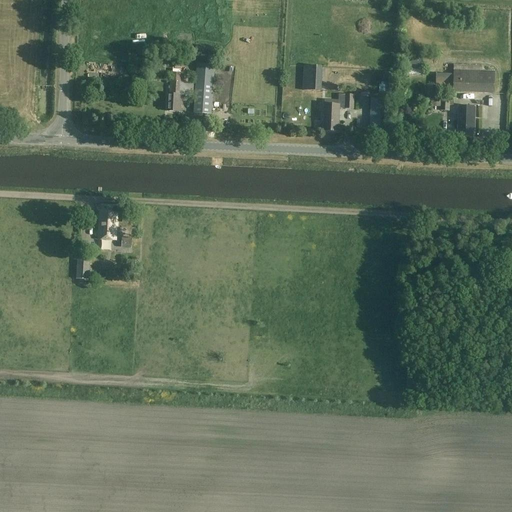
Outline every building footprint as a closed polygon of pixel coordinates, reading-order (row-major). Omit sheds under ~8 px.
[(422,67),(421,60),(403,64),(404,71),(403,72),(404,78),(425,74),(423,67),(422,67)] [(213,65),(196,64),(195,84),(188,84),(188,83),(181,83),(170,83),(169,95),(167,95),(166,112),(180,113),(181,95),(194,96),(193,113),(210,114),(213,65)] [(482,66),(453,66),(453,91),(494,92),(494,72),(482,71),(482,66)] [(322,67),(304,67),(303,90),(321,91),(322,67)] [(354,96),(338,95),(338,106),(324,105),(322,131),(338,132),(339,109),(353,109),(354,96)] [(454,99),(431,99),(431,105),(441,106),(441,111),(449,111),(449,106),(453,106),(454,99)] [(474,108),(457,107),(457,116),(458,116),(457,136),(473,137),(474,108)] [(115,240),(117,213),(99,213),(98,239),(115,240)] [(122,238),(122,248),(132,249),(132,239),(122,238)] [(89,280),(90,255),(76,255),(75,279),(89,280)]
